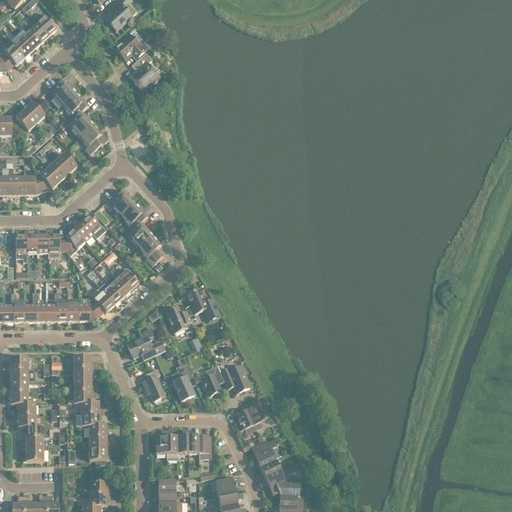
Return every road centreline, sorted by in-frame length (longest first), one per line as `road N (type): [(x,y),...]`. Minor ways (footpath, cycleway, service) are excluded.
road 1 (residential): [(102,338),(179,265),(165,211),(122,164)]
road 2 (residential): [(258,511),(225,427),(143,423)]
road 3 (residential): [(122,164),(64,218),(0,222)]
road 4 (residential): [(122,164),(106,102),(64,54)]
